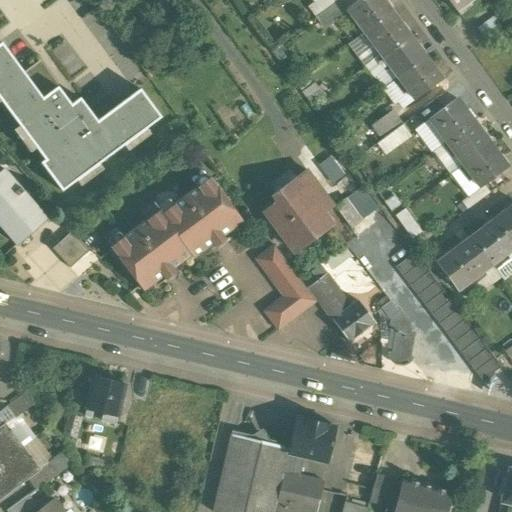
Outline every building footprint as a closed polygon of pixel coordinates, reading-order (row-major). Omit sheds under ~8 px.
[(318,0),(315,2),(322,13),(339,0),(318,0)] [(339,0),(322,13),(317,16),(326,28),(348,11),(347,9),(340,0),(339,0)] [(383,0),(359,0),(347,9),(348,11),(364,32),(392,12),(383,0)] [(447,0),(456,11),(471,0),(447,0)] [(322,13),(315,2),(310,5),(317,16),(322,13)] [(392,12),(364,32),(381,55),(409,34),(392,12)] [(409,34),(381,55),(398,77),(425,57),(409,34)] [(0,100),(44,161),(40,164),(61,192),(160,119),(140,91),(97,123),(80,99),(71,105),(58,87),(57,88),(41,99),(24,76),(0,44),(0,100)] [(425,57),(398,77),(415,100),(442,80),(425,57)] [(24,76),(41,99),(57,88),(40,64),(24,76)] [(457,99),(429,120),(446,142),(474,122),(457,99)] [(392,111),(372,126),(382,140),(402,125),(392,111)] [(474,122),(446,142),(463,165),(490,144),(474,122)] [(402,125),(382,140),(367,152),(376,164),(385,157),(411,136),(402,125)] [(418,149),(411,136),(385,157),(392,168),(418,149)] [(490,144),(463,165),(480,188),(484,185),(508,167),(490,144)] [(329,155),(319,163),(335,182),(345,175),(329,155)] [(46,221),(2,169),(0,171),(0,228),(16,247),(46,221)] [(332,205),(307,171),(296,179),(321,213),(332,205)] [(209,179),(160,215),(191,256),(193,259),(211,245),(214,249),(224,241),(222,237),(241,223),(209,179)] [(321,213),(296,179),(281,190),(286,196),(264,212),(294,252),(330,225),(321,213)] [(480,188),(462,202),(468,210),(490,193),(484,185),(480,188)] [(362,187),(345,199),(335,208),(351,230),(362,221),(379,209),(362,187)] [(511,207),(494,221),(511,245),(511,207)] [(407,208),(397,213),(411,237),(420,232),(407,208)] [(158,212),(109,248),(142,293),(163,278),(165,282),(175,275),(172,271),(191,256),(160,215),(158,212)] [(511,245),(494,221),(472,238),(492,265),(511,249),(511,245)] [(71,233),(51,251),(68,271),(88,253),(71,233)] [(472,238),(449,255),(469,282),(492,265),(472,238)] [(301,283),(273,245),(254,260),(282,297),(301,283)] [(396,269),(403,278),(421,264),(414,255),(396,269)] [(469,282),(449,255),(437,263),(458,291),(469,282)] [(511,258),(497,268),(502,277),(511,271),(511,258)] [(403,278),(410,287),(428,273),(421,264),(403,278)] [(410,287),(417,297),(436,283),(428,273),(410,287)] [(326,274),(308,288),(321,305),(338,291),(326,274)] [(282,297),(263,312),(277,331),(316,302),(301,283),(282,297)] [(417,297),(424,306),(443,292),(436,283),(417,297)] [(351,307),(338,291),(321,305),(348,342),(374,323),(358,302),(351,307)] [(424,306),(432,315),(450,302),(443,292),(424,306)] [(432,315),(439,325),(457,311),(450,302),(432,315)] [(439,325),(446,334),(464,320),(457,311),(439,325)] [(398,312),(392,316),(387,348),(392,349),(391,355),(392,358),(394,361),(397,363),(401,364),(404,363),(407,360),(409,357),(413,334),(409,333),(410,329),(398,312)] [(446,334),(453,344),(471,330),(464,320),(446,334)] [(453,344),(460,353),(479,339),(471,330),(453,344)] [(460,353),(467,362),(486,349),(479,339),(460,353)] [(467,362),(474,372),(493,358),(486,349),(467,362)] [(474,372),(482,381),(500,367),(493,358),(474,372)] [(126,385),(94,377),(85,411),(103,416),(101,423),(115,426),(126,385)] [(25,394),(6,408),(14,419),(33,405),(25,394)] [(63,435),(76,438),(80,417),(68,414),(63,435)] [(335,427),(295,418),(288,448),(287,454),(303,457),(326,463),(335,427)] [(14,419),(0,429),(0,498),(47,464),(14,419)] [(267,443),(265,440),(253,437),(250,439),(230,434),(212,511),(273,511),(287,454),(288,448),(267,443)] [(66,449),(47,464),(55,475),(75,461),(66,449)] [(303,457),(287,454),(273,511),(316,511),(323,482),(299,476),(303,457)] [(400,483),(376,476),(369,502),(393,508),(400,483)] [(511,511),(511,476),(502,511),(511,511)] [(451,511),(456,493),(401,479),(400,483),(393,508),(392,511),(451,511)] [(28,495),(6,511),(28,511),(36,506),(28,495)] [(62,511),(54,500),(37,511),(62,511)]
